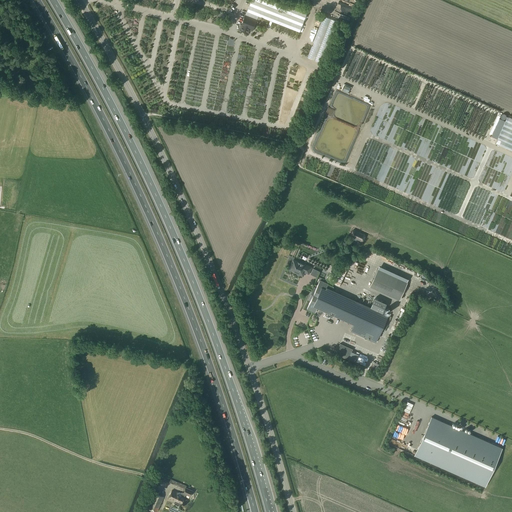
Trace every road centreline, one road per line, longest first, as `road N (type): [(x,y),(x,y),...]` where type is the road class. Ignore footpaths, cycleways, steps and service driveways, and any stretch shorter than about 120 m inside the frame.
road 1 (motorway): [(36,0),(158,236),(254,511)]
road 2 (motorway): [(268,511),(197,291),(140,163),(52,0)]
road 3 (tertiary): [(292,511),(197,234),(78,0)]
road 4 (unknown): [(102,0),(226,33)]
